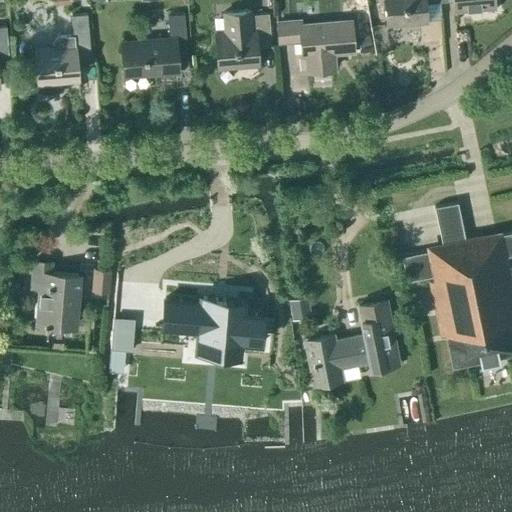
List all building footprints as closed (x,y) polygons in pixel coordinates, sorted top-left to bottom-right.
[(427,24),(425,3),(439,2),(438,0),(383,0),(386,27),(427,24)] [(452,0),(454,10),(494,7),(493,0),(452,0)] [(272,6),(272,16),(273,16),(282,16),(282,6),(276,6),(272,6)] [(251,9),(221,11),(223,34),(214,34),(217,71),(258,67),(256,41),(270,40),(267,8),(251,9)] [(85,13),(70,15),(72,34),(58,35),(50,45),(33,46),(37,86),(78,82),(76,63),(90,61),(85,13)] [(175,74),(174,58),(187,57),(183,13),(166,15),(168,38),(123,42),(126,78),(175,74)] [(333,68),(332,52),(353,50),(350,20),(299,25),(299,20),(276,22),(278,42),(300,40),(302,55),(306,54),(308,71),(333,68)] [(0,69),(9,69),(6,26),(0,26),(0,69)] [(442,247),(401,256),(406,279),(436,272),(445,315),(436,317),(440,337),(446,336),(452,366),(511,353),(511,302),(511,303),(502,256),(511,254),(511,230),(481,237),(481,239),(465,242),(457,202),(434,206),(442,247)] [(31,287),(39,288),(36,323),(74,325),(78,274),(51,272),(51,262),(33,260),(31,287)] [(92,268),(90,291),(107,292),(109,270),(92,268)] [(233,299),(201,296),(200,300),(164,297),(162,326),(198,329),(196,350),(228,352),(229,338),(259,340),(261,313),(232,311),(233,299)] [(342,379),(339,367),(367,361),(368,369),(399,363),(386,297),(355,303),(361,335),(328,341),(327,335),(304,340),(313,385),(342,379)]
